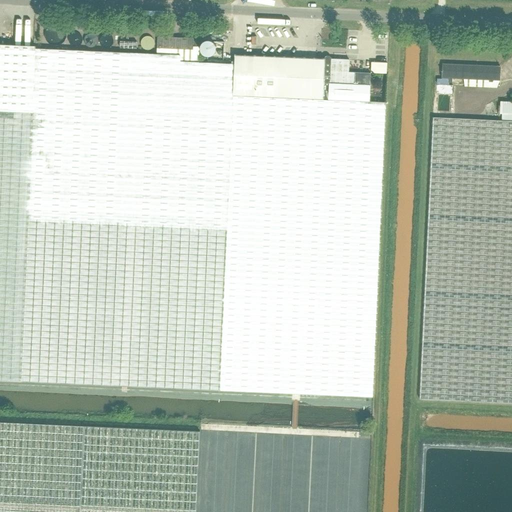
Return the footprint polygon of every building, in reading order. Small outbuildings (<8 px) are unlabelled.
[(0,380),(21,382),(372,397),(385,102),(370,102),(329,100),(252,96),(232,96),(234,64),(193,62),(194,38),(158,37),(157,54),(36,48),(36,46),(0,44),(0,380)] [(200,48),(210,55),(218,44),(208,37),(200,48)] [(234,64),(232,96),(252,96),(329,100),(370,102),(371,73),(349,72),(349,60),(331,59),(331,58),(329,56),(327,56),(325,58),(325,59),(253,55),(234,54),(234,64)] [(471,79),(471,65),(443,64),(442,77),(442,78),(437,78),(436,83),(448,84),(448,82),(452,82),(452,78),(471,79)] [(471,65),(471,79),(500,80),(500,66),(471,65)] [(511,102),(500,102),(500,114),(511,114),(511,102)] [(511,120),(433,117),(419,399),(427,399),(511,403),(511,120)] [(0,511),(196,511),(200,431),(0,422),(0,511)]
